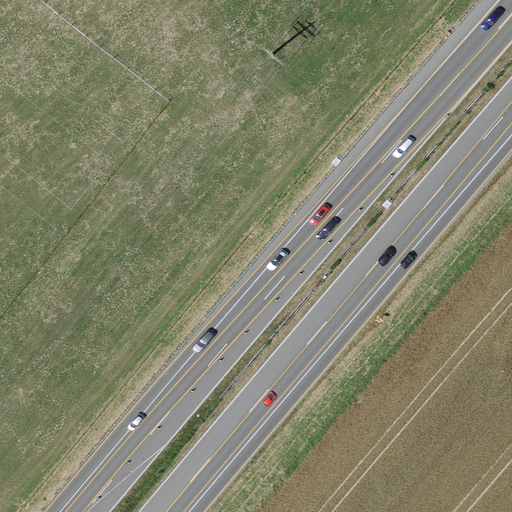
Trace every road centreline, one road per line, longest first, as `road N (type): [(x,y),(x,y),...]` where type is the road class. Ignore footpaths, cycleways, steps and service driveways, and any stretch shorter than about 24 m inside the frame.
road 1 (motorway): [(511,14),(85,511)]
road 2 (motorway): [(165,511),(511,107)]
